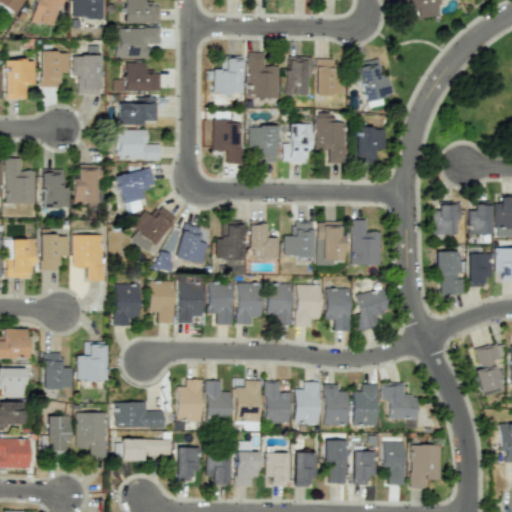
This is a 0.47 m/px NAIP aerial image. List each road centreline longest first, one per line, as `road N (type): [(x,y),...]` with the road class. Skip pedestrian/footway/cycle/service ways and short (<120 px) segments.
road 1 (residential): [(511,13),(460,51),(432,84),(407,152),(408,300),(462,427),(465,511)]
road 2 (residential): [(405,192),(191,187),(184,173),(187,0)]
road 3 (residential): [(423,339),(369,356),(176,350),(142,363)]
road 4 (residential): [(187,27),(365,30),(364,0)]
